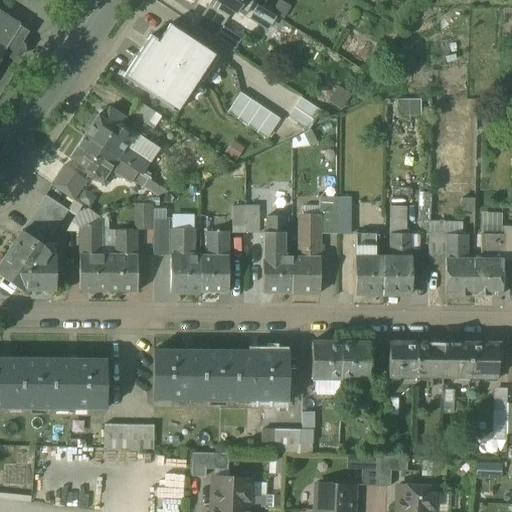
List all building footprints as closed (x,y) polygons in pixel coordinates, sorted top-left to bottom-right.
[(252,1),(249,0),(217,0),(243,16),(245,12),(252,1)] [(275,0),(271,10),(283,16),(288,4),(279,0),(275,0)] [(262,8),(252,1),(245,12),(264,24),(271,13),(262,8)] [(228,17),(209,5),(195,26),(214,39),(222,27),(228,17)] [(0,60),(6,52),(4,51),(20,26),(0,13),(0,60)] [(151,35),(141,49),(123,77),(135,85),(177,113),(186,98),(190,100),(198,87),(218,57),(170,24),(159,41),(151,35)] [(240,39),(222,27),(214,39),(233,51),(240,39)] [(337,88),(328,101),(342,110),(350,96),(337,88)] [(267,137),(281,116),(239,89),(226,110),(267,137)] [(287,113),(306,127),(319,109),(300,95),(287,113)] [(161,117),(137,102),(130,113),(153,129),(161,117)] [(109,108),(103,118),(98,115),(84,136),(144,176),(151,165),(148,163),(158,149),(138,136),(122,126),(126,119),(109,108)] [(84,136),(70,156),(86,167),(88,173),(105,185),(108,181),(103,178),(109,169),(130,182),(132,180),(143,187),(148,179),(144,176),(84,136)] [(229,140),(224,150),(236,157),(242,147),(229,140)] [(444,157),(431,157),(430,202),(443,202),(444,157)] [(72,199),(84,179),(60,164),(47,184),(72,199)] [(45,194),(22,229),(44,244),(67,209),(45,194)] [(338,198),(319,198),(319,214),(320,214),(320,234),(337,235),(338,198)] [(351,199),(338,198),(337,235),(351,235),(351,199)] [(475,199),(462,199),(462,211),(475,211),(475,199)] [(246,206),(233,206),(233,232),(246,232),(246,206)] [(260,206),(246,206),(246,232),(259,232),(260,206)] [(154,234),(153,207),(133,207),(133,231),(136,231),(136,235),(154,234)] [(407,207),(391,207),(391,234),(406,235),(407,207)] [(479,210),(479,230),(498,231),(499,211),(479,210)] [(462,222),(429,222),(429,244),(445,244),(446,234),(468,234),(474,234),(475,211),(462,211),(462,222)] [(319,216),(302,216),(302,233),(299,233),(298,257),(291,257),(291,294),(319,294),(320,234),(320,214),(319,214),(319,216)] [(285,216),(268,216),(268,233),(264,233),(263,257),(283,257),(284,257),(285,216)] [(102,220),(80,228),(80,253),(101,253),(102,220)] [(511,226),(504,226),(504,236),(502,236),(502,259),(502,260),(511,260),(511,226)] [(44,244),(22,229),(0,262),(0,274),(25,291),(26,289),(55,290),(55,255),(50,255),(49,248),(44,244)] [(133,231),(115,231),(115,254),(136,254),(136,235),(136,231),(133,231)] [(193,232),(173,231),(172,254),(192,255),(193,232)] [(229,232),(207,232),(207,255),(228,255),(229,232)] [(377,234),(354,233),(353,295),(382,295),(382,258),(376,258),(377,234)] [(391,234),(390,234),(390,257),(411,258),(411,235),(406,235),(391,234)] [(468,234),(446,234),(445,244),(445,265),(445,295),(473,295),(474,259),(468,259),(468,234)] [(502,236),(481,236),(481,259),(502,259),(502,236)] [(445,244),(429,244),(428,264),(445,265),(445,244)] [(101,253),(80,253),(79,290),(109,290),(109,254),(101,253)] [(115,254),(109,254),(109,290),(136,291),(136,254),(115,254)] [(201,255),(192,255),(172,254),(172,291),(200,291),(201,255)] [(207,255),(201,255),(200,291),(228,292),(228,255),(207,255)] [(283,257),(263,257),(263,293),(291,294),(291,257),(284,257),(283,257)] [(411,258),(390,257),(382,258),(382,295),(410,294),(411,258)] [(481,259),(474,259),(473,295),(501,296),(502,260),(502,259),(481,259)] [(340,342),(311,342),(311,379),(340,379),(340,342)] [(369,343),(340,342),(340,379),(368,380),(369,343)] [(416,343),(389,343),(388,379),(399,380),(400,376),(416,376),(416,343)] [(443,344),(416,343),(416,376),(442,376),(443,344)] [(469,344),(443,344),(442,376),(468,377),(469,344)] [(497,344),(469,344),(468,377),(496,377),(497,344)] [(221,400),(221,350),(154,350),(154,399),(221,400)] [(288,401),(288,351),(221,350),(221,400),(288,401)] [(0,407),(39,408),(39,359),(0,358),(0,407)] [(106,408),(106,359),(39,359),(39,408),(106,408)] [(493,391),(493,440),(506,440),(506,391),(493,391)] [(377,399),(364,399),(363,427),(377,427),(377,426),(377,401),(377,399)] [(388,401),(377,401),(377,426),(388,426),(388,401)] [(154,425),(105,424),(104,448),(154,449),(154,425)] [(300,430),(275,429),(274,453),(300,454),(300,430)] [(228,454),(192,453),(191,476),(205,477),(205,469),(227,470),(228,454)] [(363,456),(347,456),(346,470),(362,470),(363,456)] [(377,456),(363,456),(362,470),(362,486),(376,486),(375,486),(376,457),(377,457),(377,456)] [(407,458),(377,457),(376,486),(390,487),(390,471),(406,472),(407,458)] [(474,477),(500,478),(501,460),(475,459),(474,477)] [(250,479),(213,477),(212,506),(249,507),(250,479)] [(352,511),(353,486),(316,484),(315,510),(350,511),(352,511)] [(433,511),(435,488),(398,486),(396,511),(433,511)]
